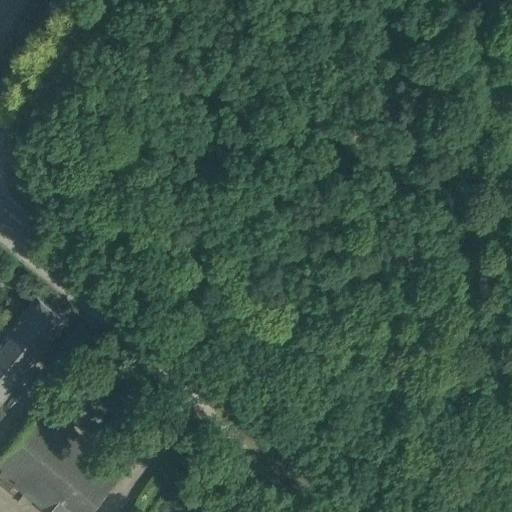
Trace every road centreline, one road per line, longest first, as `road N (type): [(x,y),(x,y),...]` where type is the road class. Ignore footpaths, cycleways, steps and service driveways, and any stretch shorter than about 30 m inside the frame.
road 1 (tertiary): [(369,511),(0,206)]
road 2 (unclassified): [(0,162),(96,0)]
